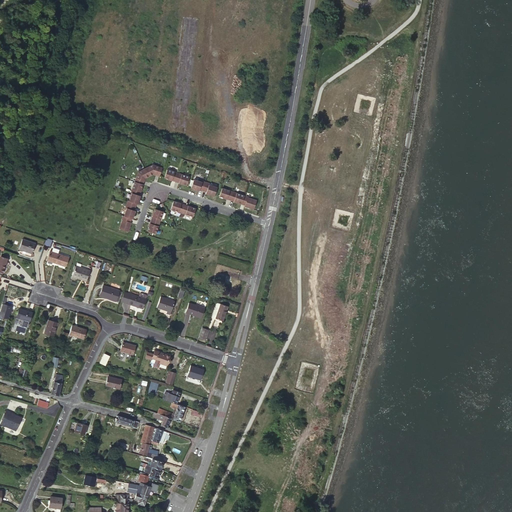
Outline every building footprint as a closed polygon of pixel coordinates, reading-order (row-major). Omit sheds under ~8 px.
[(146,169),(150,177),(154,175),(160,177),(163,168),(154,165),(146,169)] [(135,183),(143,186),(146,179),(150,177),(146,169),(138,173),(135,183)] [(176,182),(179,174),(167,170),(164,178),(176,182)] [(190,178),(179,174),(176,182),(187,186),(190,178)] [(199,191),(203,192),(206,183),(203,181),(202,183),(195,180),(192,189),(199,192),(199,191)] [(135,183),(131,194),(140,197),(143,186),(135,183)] [(206,183),(203,192),(206,193),(206,194),(214,197),(217,188),(209,185),(210,184),(206,183)] [(219,197),(230,201),(233,192),(222,188),(219,197)] [(233,192),(230,201),(241,205),(244,196),(233,192)] [(140,197),(132,194),(129,202),(128,201),(127,205),(128,205),(136,208),(138,205),(139,205),(141,197),(140,197)] [(244,196),(241,205),(245,206),(245,207),(254,210),(257,201),(248,197),(245,196),(244,196)] [(171,211),(182,214),(185,205),(174,202),(171,211)] [(128,205),(127,205),(126,209),(127,209),(124,217),(132,220),(134,220),(136,212),(135,212),(136,208),(128,205)] [(185,205),(182,214),(193,218),(196,209),(185,205)] [(152,221),(161,224),(164,213),(156,210),(152,221)] [(124,217),(123,217),(122,221),(123,221),(120,230),(129,233),(132,224),(131,223),(132,220),(124,217)] [(161,224),(152,221),(148,232),(157,235),(161,224)] [(44,245),(50,247),(52,240),(46,238),(44,245)] [(35,243),(22,239),(18,249),(31,253),(35,243)] [(68,256),(50,250),(46,259),(65,265),(68,256)] [(72,276),(71,279),(76,281),(77,277),(86,281),(90,270),(75,265),(72,276)] [(119,292),(103,287),(99,297),(115,303),(119,292)] [(123,294),(120,304),(127,306),(130,297),(123,294)] [(130,297),(127,306),(143,312),(146,301),(139,299),(130,296),(130,297)] [(175,302),(161,298),(157,308),(166,311),(165,313),(171,315),(175,302)] [(206,306),(189,301),(186,311),(202,316),(206,306)] [(0,312),(0,318),(5,319),(6,313),(10,314),(12,306),(3,303),(0,312)] [(229,305),(222,303),(217,317),(224,320),(229,305)] [(32,314),(20,310),(17,318),(29,323),(32,314)] [(57,326),(48,323),(43,335),(52,338),(57,326)] [(85,331),(71,326),(68,335),(82,340),(85,331)] [(210,330),(203,328),(200,338),(207,340),(210,330)] [(132,348),(119,344),(117,353),(129,357),(132,348)] [(104,353),(100,362),(105,365),(110,356),(104,353)] [(165,368),(168,359),(153,354),(152,358),(146,356),(144,361),(150,363),(151,362),(158,364),(158,366),(165,368)] [(28,366),(22,364),(18,376),(25,377),(28,366)] [(202,373),(188,368),(185,379),(198,383),(202,373)] [(164,384),(171,386),(174,377),(167,375),(164,384)] [(55,376),(51,392),(58,395),(59,393),(63,378),(55,376)] [(120,379),(105,376),(102,384),(117,388),(120,379)] [(149,384),(146,394),(152,396),(155,386),(149,384)] [(167,392),(165,400),(171,402),(175,403),(179,391),(171,389),(169,394),(167,392)] [(37,404),(48,408),(49,402),(39,399),(37,404)] [(183,406),(175,403),(171,402),(169,406),(176,408),(174,414),(165,411),(164,415),(169,418),(178,421),(183,406)] [(21,417),(7,411),(1,425),(4,427),(15,431),(21,417)] [(169,418),(164,415),(153,411),(150,417),(162,421),(161,425),(166,427),(169,418)] [(136,429),(138,423),(117,416),(116,419),(116,422),(136,429)] [(88,426),(78,424),(75,433),(84,436),(88,426)] [(154,428),(146,425),(141,443),(143,443),(142,446),(140,453),(147,455),(154,428)] [(162,431),(157,429),(153,441),(158,443),(159,441),(162,431)] [(140,453),(142,446),(119,439),(116,448),(139,455),(140,453)] [(148,453),(147,458),(152,459),(161,462),(163,457),(155,455),(148,453)] [(163,462),(161,462),(152,459),(151,462),(149,468),(159,472),(163,462)] [(155,480),(159,472),(149,468),(147,467),(145,472),(150,474),(148,478),(155,480)] [(147,482),(148,478),(141,475),(139,481),(143,482),(141,487),(139,494),(146,497),(147,494),(149,490),(155,493),(158,486),(147,482)] [(96,478),(89,477),(87,483),(95,485),(96,478)] [(146,497),(139,494),(141,487),(137,486),(135,489),(138,490),(134,500),(136,501),(135,503),(142,506),(146,497)] [(120,504),(128,505),(128,500),(129,495),(117,494),(116,502),(120,503),(120,504)] [(63,501),(52,498),(51,501),(50,503),(49,508),(57,510),(60,511),(61,511),(63,501)]
